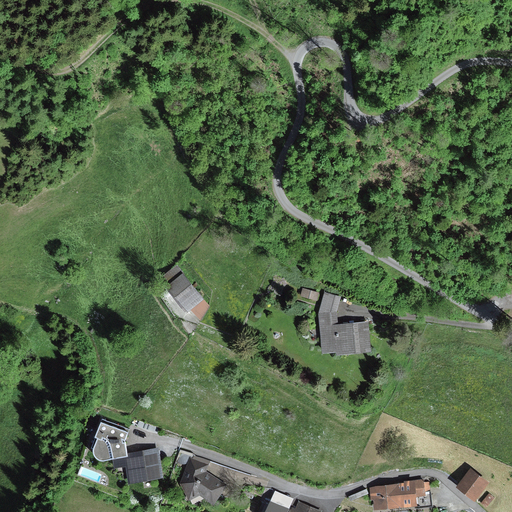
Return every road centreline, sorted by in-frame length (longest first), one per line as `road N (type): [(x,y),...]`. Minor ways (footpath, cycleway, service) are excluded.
road 1 (track): [(484,314),(304,218),(281,196),(278,172),(302,103),(296,62),(311,44),(340,49),(352,108),(365,121),(387,116),(459,67),(511,62)]
road 2 (residential): [(480,511),(434,474),(310,493),(143,433)]
road 3 (track): [(0,59),(65,70),(139,10),(185,0),(241,19),(296,62)]
